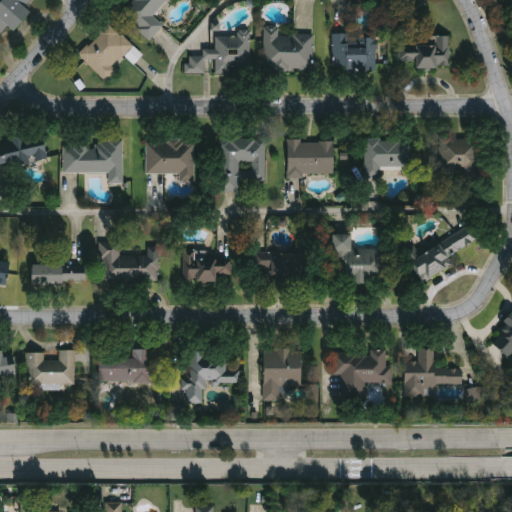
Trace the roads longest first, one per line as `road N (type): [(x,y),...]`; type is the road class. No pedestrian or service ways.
road 1 (residential): [(0,101),(86,0),(473,4),(511,126)]
road 2 (residential): [(511,245),(476,308),(450,319),(0,323)]
road 3 (residential): [(509,107),(75,111),(41,105),(15,86)]
road 4 (secondary): [(0,468),(497,467)]
road 5 (secondary): [(502,438),(19,444)]
